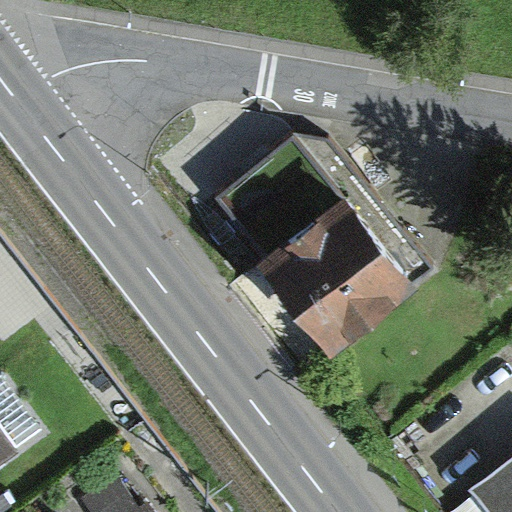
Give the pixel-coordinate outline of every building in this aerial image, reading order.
[(264,257),(253,267),(329,363),(422,290),(299,134),(217,198),(264,257)] [(0,397),(26,437),(49,422),(10,364),(0,370),(0,397)] [(0,462),(17,451),(0,427),(0,462)] [(511,511),(511,458),(479,483),(501,511),(511,511)] [(118,477),(84,500),(92,511),(158,511),(149,499),(138,507),(118,477)]
